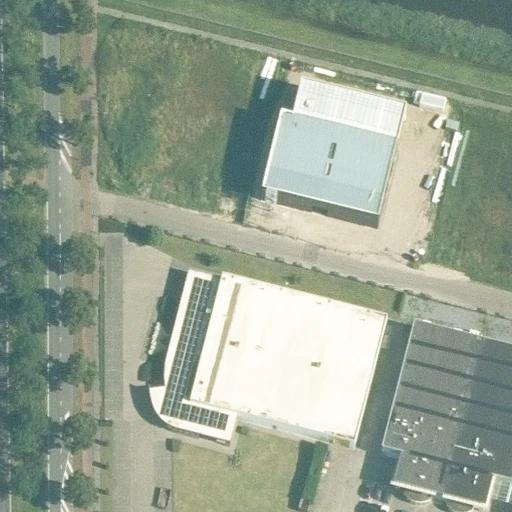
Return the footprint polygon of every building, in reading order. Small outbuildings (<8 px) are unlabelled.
[(147,92),(130,161),(217,183),(234,114),(237,114),(247,74),(192,60),(194,53),(147,42),(135,89),(147,92)] [(280,124),(261,202),(377,231),(396,153),(386,151),(387,145),(386,145),(388,137),(389,137),(390,132),(389,132),(391,124),(392,124),(394,119),(388,117),(388,118),(368,113),(368,112),(364,111),(363,112),(348,108),(348,107),(343,106),(343,107),(328,103),(328,102),(323,101),(323,102),(303,97),(304,93),(300,92),(292,127),(280,124)] [(188,275),(166,362),(165,367),(164,373),(164,379),(164,385),(164,390),(165,396),(166,402),(167,408),(153,413),(154,416),(155,419),(157,421),(159,424),(161,426),(164,429),(167,431),(170,432),(174,434),(176,434),(230,448),(237,420),(354,450),(386,324),(222,281),(222,283),(188,275)] [(439,502),(479,347),(414,331),(381,457),(402,463),(398,479),(399,479),(400,478),(408,481),(405,493),(404,498),(407,502),(411,505),(415,506),(420,507),(425,506),(430,504),(431,500),(439,502)] [(511,490),(511,487),(511,355),(479,347),(439,502),(447,504),(446,508),(448,511),(472,511),(476,498),(485,500),(485,501),(486,501),(490,485),(511,490)] [(308,511),(311,504),(301,502),(298,511),(308,511)]
